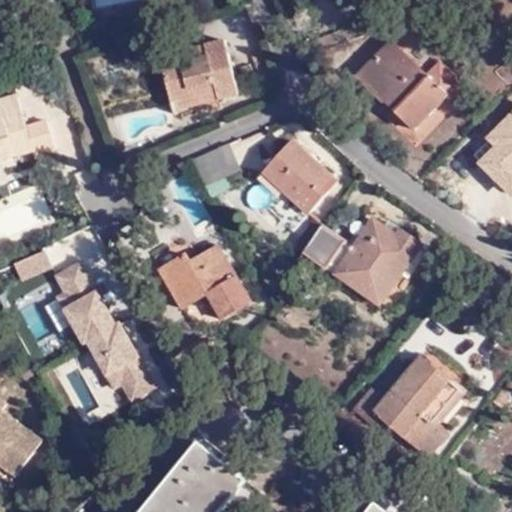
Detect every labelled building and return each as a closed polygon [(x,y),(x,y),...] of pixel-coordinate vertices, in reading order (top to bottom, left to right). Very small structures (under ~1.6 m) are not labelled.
[(0,0),(0,10),(13,6),(10,0),(0,0)] [(228,94),(230,104),(250,101),(243,44),(197,51),(198,59),(177,62),(183,101),(228,94)] [(419,132),(450,99),(454,101),(467,86),(443,65),(430,80),(394,46),(361,81),(388,107),(390,105),(419,132)] [(0,164),(33,155),(38,170),(60,164),(46,121),(25,126),(15,94),(0,99),(0,164)] [(228,94),(183,101),(185,111),(230,104),(228,94)] [(503,173),(511,181),(511,127),(481,161),(499,177),(503,173)] [(270,176),(315,218),(331,201),(323,193),(335,180),(298,146),(270,176)] [(244,176),(231,149),(195,165),(209,192),(244,176)] [(382,308),(425,248),(404,233),(400,238),(377,221),(357,249),(326,227),(306,254),(382,308)] [(21,282),(53,267),(44,247),(11,262),(21,282)] [(187,257),(162,272),(185,310),(210,296),(220,313),(248,297),(226,260),(221,262),(214,252),(202,259),(192,265),(187,257)] [(57,367),(85,423),(153,390),(87,257),(46,277),(85,354),(57,367)] [(28,338),(52,355),(64,337),(40,320),(28,338)] [(186,350),(203,383),(220,366),(206,340),(186,350)] [(478,400),(427,356),(424,360),(425,361),(390,401),(378,391),(360,411),(362,413),(358,418),(368,427),(372,422),(381,429),(388,421),(429,456),(478,400)] [(0,466),(15,477),(43,439),(3,411),(8,403),(0,396),(0,466)] [(141,511),(218,511),(240,487),(195,449),(141,511)]
